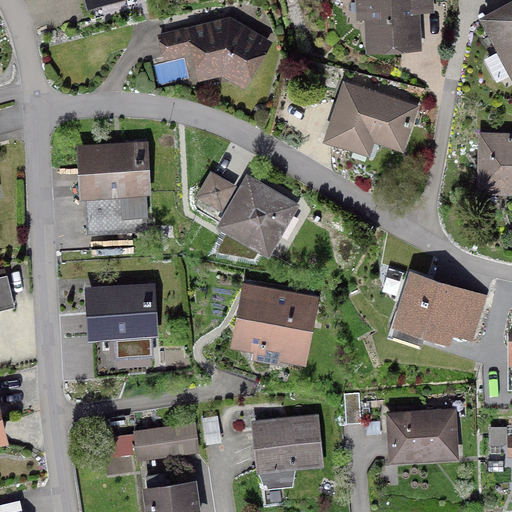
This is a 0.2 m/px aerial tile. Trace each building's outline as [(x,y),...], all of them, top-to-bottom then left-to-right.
[(88,0),(91,10),(112,5),(110,0),(88,0)] [(366,0),(369,47),(415,44),(412,4),(428,3),(427,0),(366,0)] [(511,3),(482,20),(499,52),(487,58),(485,64),(493,78),(499,80),(511,74),(511,76),(511,3)] [(264,45),(227,23),(190,32),(189,33),(193,51),(195,56),(204,54),(209,74),(221,71),(242,83),(264,45)] [(190,32),(189,30),(158,37),(164,58),(193,51),(189,33),(190,32)] [(412,108),(344,85),(326,138),(353,147),(358,133),(400,147),(412,108)] [(511,180),(510,192),(511,192),(511,136),(480,136),(479,179),(511,180)] [(141,146),(80,150),(85,226),(145,223),(141,146)] [(210,175),(197,196),(219,209),(231,187),(210,175)] [(265,252),(291,207),(247,181),(221,226),(227,229),(214,252),(227,255),(229,251),(238,257),(252,259),(259,248),(265,252)] [(451,290),(411,276),(397,318),(425,327),(423,332),(445,340),(448,332),(468,338),(478,307),(448,298),(451,290)] [(149,288),(88,291),(93,371),(125,369),(125,376),(146,375),(144,334),(151,333),(149,288)] [(311,301),(250,290),(240,345),(253,347),(250,360),(278,365),(281,348),(302,352),(311,301)] [(180,350),(162,352),(164,366),(173,365),(174,371),(183,370),(180,350)] [(357,393),(342,394),(344,424),(359,423),(357,393)] [(451,412),(388,416),(390,460),(453,456),(451,412)] [(314,420),(254,426),(258,468),(318,462),(314,420)] [(172,428),(133,433),(137,459),(175,454),(172,428)] [(127,437),(107,439),(109,455),(129,453),(127,437)] [(147,489),(146,489),(149,511),(193,511),(189,484),(163,487),(162,475),(145,477),(147,489)]
